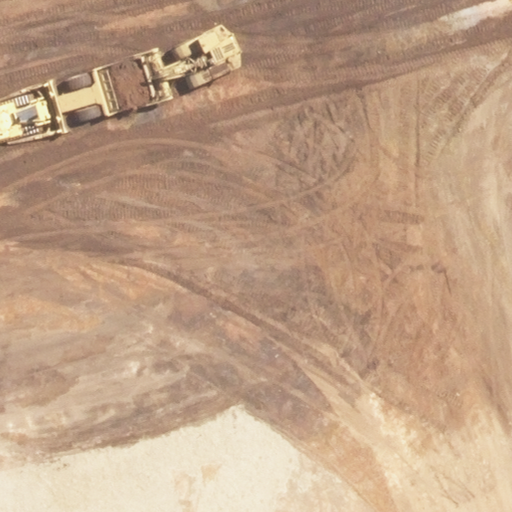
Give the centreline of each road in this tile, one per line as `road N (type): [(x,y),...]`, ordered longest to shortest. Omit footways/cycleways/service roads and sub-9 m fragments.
road 1 (unclassified): [(511,503),(428,351),(298,0)]
road 2 (tertiary): [(297,0),(0,79)]
